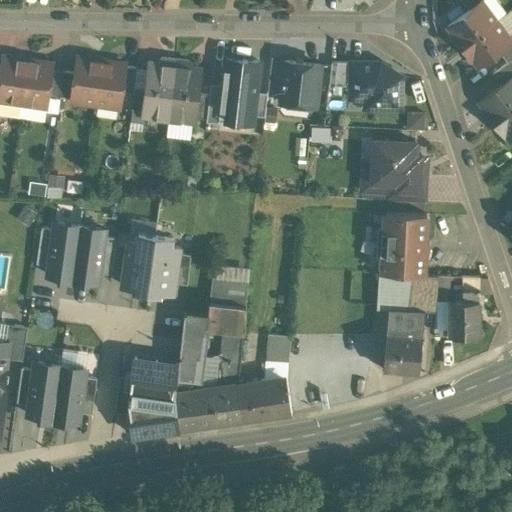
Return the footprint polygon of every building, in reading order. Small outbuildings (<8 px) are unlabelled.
[(481,0),(469,9),(447,26),(462,46),(496,20),(482,0),(481,0)] [(461,0),(469,9),(481,0),(482,0),(481,0),(461,0)] [(496,20),(462,46),(477,66),(498,50),(511,40),(508,36),(496,20)] [(511,32),(508,36),(511,40),(498,50),(507,62),(511,58),(511,32)] [(27,60),(3,56),(0,79),(0,98),(21,102),(27,60)] [(101,61),(78,57),(72,98),(72,99),(95,102),(101,61)] [(256,92),(259,61),(226,57),(223,87),(219,120),(252,124),(253,115),(256,92)] [(163,58),(157,63),(150,62),(147,87),(144,111),(143,115),(168,118),(175,65),(167,64),(163,58)] [(511,58),(507,62),(492,73),(501,85),(511,76),(511,58)] [(51,63),(27,60),(21,102),(45,105),(47,96),(50,68),(51,63)] [(285,61),(271,60),(267,91),(282,93),(285,61)] [(319,64),(285,60),(282,93),(281,101),(314,104),(319,64)] [(124,64),(101,61),(95,102),(118,106),(120,91),(124,65),(124,64)] [(183,66),(175,65),(168,118),(193,121),(194,117),(197,93),(200,68),(192,67),(188,61),(183,66)] [(329,85),(350,85),(350,62),(331,61),(329,85)] [(364,108),(401,109),(401,76),(381,62),(350,62),(350,85),(350,99),(364,99),(364,108)] [(137,67),(124,65),(120,91),(134,92),(134,85),(137,67)] [(64,70),(50,68),(47,96),(60,98),(60,96),(64,70)] [(76,72),(64,70),(60,96),(72,98),(76,72)] [(511,76),(501,85),(479,101),(494,121),(511,108),(511,76)] [(147,87),(134,85),(134,92),(132,110),(144,111),(147,87)] [(209,95),(206,119),(206,122),(219,123),(219,120),(223,87),(210,85),(209,95)] [(268,93),(256,92),(253,115),(265,117),(268,93)] [(197,93),(194,117),(206,119),(209,95),(197,93)] [(511,108),(494,121),(509,142),(511,140),(511,108)] [(144,111),(132,110),(130,121),(142,123),(143,115),(144,111)] [(426,110),(409,110),(408,123),(426,123),(426,110)] [(415,141),(373,139),(371,180),(397,182),(397,188),(419,189),(420,175),(421,154),(415,154),(415,141)] [(419,189),(397,188),(396,200),(424,201),(426,175),(420,175),(419,189)] [(426,213),(385,211),(384,227),(377,226),(376,255),(383,256),(382,271),(423,273),(426,213)] [(47,277),(72,280),(79,225),(55,221),(54,229),(49,265),(47,277)] [(106,228),(79,225),(72,280),(98,284),(100,271),(104,236),(106,228)] [(49,265),(54,229),(41,227),(37,263),(49,265)] [(121,288),(147,292),(155,235),(138,232),(137,240),(128,239),(127,245),(123,274),(121,288)] [(147,292),(173,295),(174,284),(178,253),(179,245),(171,244),(172,237),(155,235),(147,292)] [(111,273),(116,243),(116,237),(104,236),(100,271),(111,273)] [(127,245),(116,243),(111,273),(123,274),(127,245)] [(190,254),(178,253),(174,284),(186,285),(190,254)] [(382,271),(379,271),(377,306),(392,307),(426,308),(435,309),(436,301),(438,274),(423,273),(382,271)] [(479,276),(463,276),(463,294),(479,295),(479,292),(479,276)] [(487,277),(479,276),(479,292),(492,292),(487,277)] [(214,278),(212,301),(246,304),(248,282),(214,278)] [(463,294),(463,301),(448,301),(449,329),(449,334),(479,334),(479,295),(463,294)] [(246,304),(212,301),(210,313),(209,325),(226,327),(224,357),(241,358),(246,304)] [(449,329),(448,301),(436,301),(435,309),(434,326),(449,329)] [(420,371),(426,308),(392,307),(386,368),(420,371)] [(210,313),(184,310),(179,354),(205,356),(206,356),(209,325),(210,313)] [(27,326),(8,323),(5,343),(7,343),(5,356),(7,356),(7,357),(22,360),(27,326)] [(291,333),(269,331),(267,359),(288,361),(291,333)] [(205,356),(179,354),(179,364),(176,384),(175,393),(201,389),(205,356)] [(134,357),(131,376),(176,382),(179,364),(134,357)] [(239,384),(241,358),(224,357),(220,357),(219,387),(239,384)] [(288,361),(267,359),(264,381),(286,378),(288,361)] [(27,416),(53,419),(60,364),(34,361),(32,368),(28,402),(27,416)] [(87,368),(60,364),(53,419),(80,422),(81,412),(86,376),(87,368)] [(32,368),(22,367),(17,402),(28,403),(28,402),(32,368)] [(127,411),(131,376),(120,375),(115,410),(127,411)] [(97,377),(86,376),(81,412),(92,414),(97,377)] [(176,382),(131,376),(127,411),(131,412),(171,418),(175,393),(176,382)] [(264,381),(239,384),(245,418),(291,411),(286,378),(264,381)] [(201,389),(175,393),(180,427),(245,418),(239,384),(219,387),(201,389)] [(134,434),(180,427),(175,393),(171,418),(131,412),(134,434)] [(511,458),(509,455),(505,449),(496,456),(509,474),(511,471),(511,458)]
